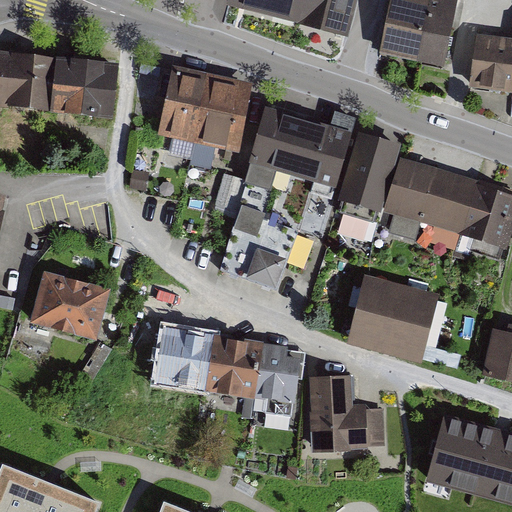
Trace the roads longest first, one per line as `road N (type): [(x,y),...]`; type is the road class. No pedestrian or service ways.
road 1 (residential): [(511,406),(258,317),(159,257),(127,219),(116,183),(135,20)]
road 2 (residential): [(511,153),(135,20)]
